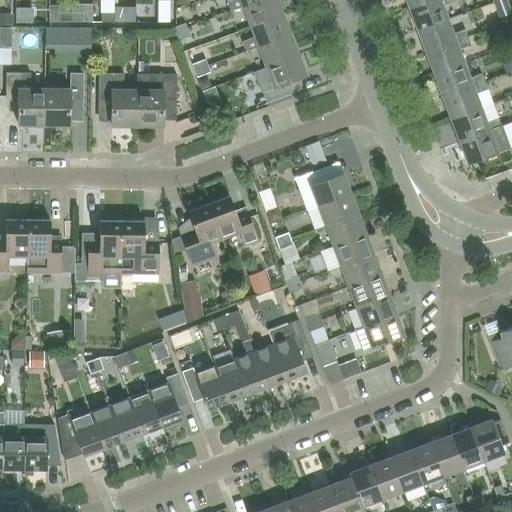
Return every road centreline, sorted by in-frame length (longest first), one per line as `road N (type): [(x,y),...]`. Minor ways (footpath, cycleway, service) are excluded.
road 1 (residential): [(118,505),(437,383),(446,364),(448,302)]
road 2 (residential): [(380,104),(182,177),(0,177)]
